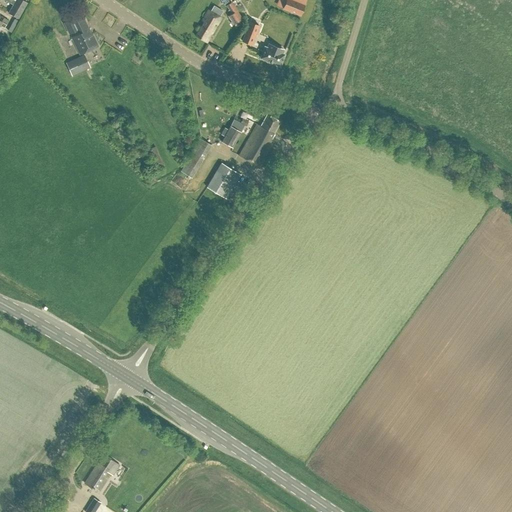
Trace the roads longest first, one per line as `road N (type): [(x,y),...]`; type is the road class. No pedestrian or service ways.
road 1 (unclassified): [(129,378),(320,107)]
road 2 (tertiary): [(320,107),(218,72),(102,0)]
road 3 (primary): [(331,511),(129,378)]
road 4 (tertiary): [(511,200),(426,150),(330,110)]
road 5 (unclassified): [(129,378),(34,511)]
road 6 (primary): [(129,378),(0,303)]
